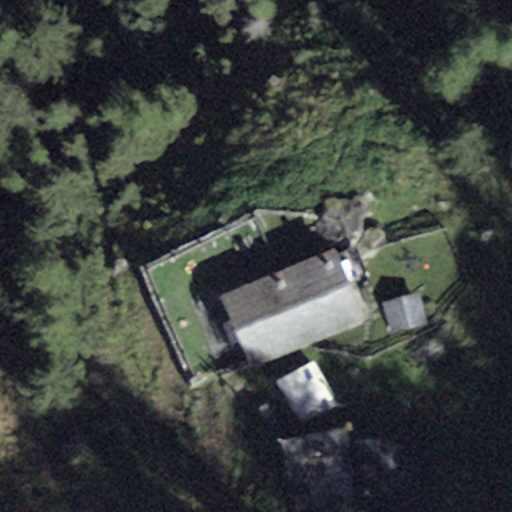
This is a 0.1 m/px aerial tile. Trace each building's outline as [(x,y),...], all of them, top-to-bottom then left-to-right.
[(334,255),(282,276),(307,340),(359,320),(334,255)] [(282,276),(229,296),(255,361),(307,340),(282,276)] [(420,288),(381,301),(392,334),(431,321),(420,288)] [(431,423),(385,439),(402,486),(448,470),(431,423)] [(338,437),(294,442),(300,499),(344,494),(338,437)]
